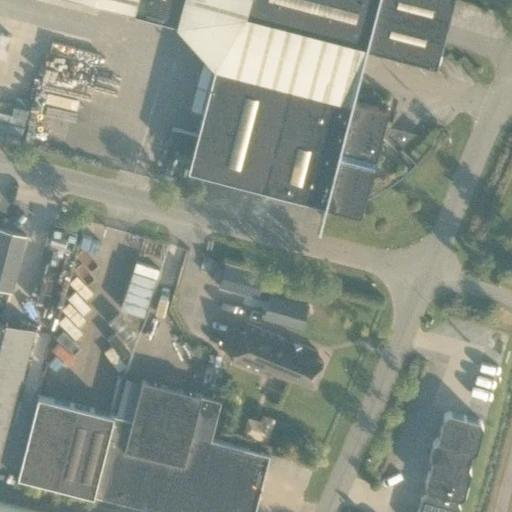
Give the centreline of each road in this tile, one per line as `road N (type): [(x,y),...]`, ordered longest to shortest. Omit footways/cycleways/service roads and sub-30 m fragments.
road 1 (unclassified): [(429,272),(0,163)]
road 2 (unclassified): [(325,511),(429,272)]
road 3 (unclassified): [(429,272),(506,78)]
